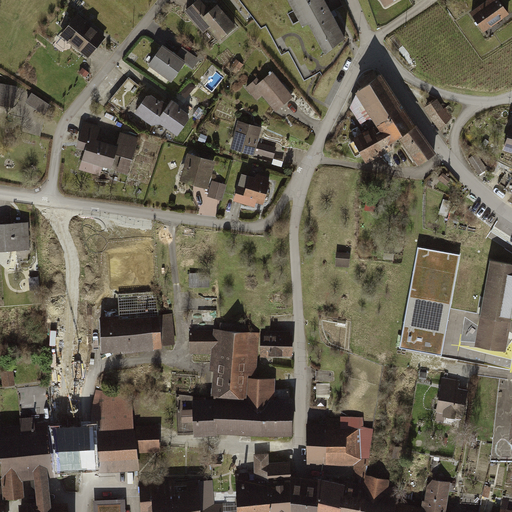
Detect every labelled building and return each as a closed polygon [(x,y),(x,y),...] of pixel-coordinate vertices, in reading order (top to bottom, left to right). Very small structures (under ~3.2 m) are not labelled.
[(200,0),(197,0),(184,11),(202,34),(208,29),(217,41),(236,27),(218,4),(209,11),(200,0)] [(323,54),(344,38),(322,0),(286,0),(302,28),(308,24),(323,54)] [(509,14),(499,0),(486,0),(488,2),(471,14),(483,32),(509,14)] [(107,36),(77,13),(60,35),(89,58),(107,36)] [(178,57),(161,45),(147,66),(172,84),(185,65),(195,72),(202,61),(184,48),(178,57)] [(293,98),(273,74),(262,83),(257,78),(245,88),(255,101),(263,95),(276,112),(293,98)] [(435,154),(381,75),(356,93),(351,111),(362,126),(372,121),(374,125),(350,138),(363,165),(391,149),(389,145),(399,139),(418,167),(435,154)] [(0,104),(13,106),(16,87),(0,83),(0,104)] [(51,105),(32,93),(26,102),(45,114),(51,105)] [(166,106),(147,93),(133,112),(154,128),(159,120),(179,135),(193,117),(170,100),(166,106)] [(439,100),(425,109),(439,130),(454,120),(439,100)] [(511,118),(503,148),(511,151),(511,118)] [(101,126),(86,122),(78,148),(84,150),(81,161),(128,175),(139,137),(120,132),(116,145),(97,140),(101,126)] [(263,129),(239,122),(232,151),(273,161),(277,147),(260,143),(263,129)] [(216,162),(187,154),(180,183),(209,190),(216,162)] [(479,156),(470,162),(478,175),(487,170),(479,156)] [(262,204),(269,177),(249,173),(246,185),(239,183),(235,198),(262,204)] [(451,181),(443,173),(439,179),(447,185),(451,181)] [(227,185),(213,182),(209,198),(224,201),(227,185)] [(29,224),(0,225),(0,252),(30,251),(29,224)] [(350,252),(336,252),(336,267),(350,267),(350,252)] [(511,264),(489,261),(473,345),(505,351),(510,323),(511,322),(511,264)] [(191,272),(191,285),(210,285),(210,272),(191,272)] [(157,292),(117,295),(119,316),(100,318),(102,353),(177,348),(174,315),(160,316),(157,292)] [(259,335),(189,328),(190,354),(214,356),(214,399),(178,394),(177,435),(293,437),(292,398),(274,398),(274,379),(257,379),(259,335)] [(292,331),(261,331),(261,356),(291,356),(292,331)] [(15,383),(14,370),(3,371),(4,384),(15,383)] [(461,380),(442,377),(435,413),(463,419),(468,390),(459,388),(461,380)] [(51,410),(48,385),(35,387),(38,412),(51,410)] [(130,396),(96,391),(91,420),(94,474),(140,470),(138,453),(135,427),(133,407),(129,407),(130,396)] [(327,423),(308,423),(308,465),(364,465),(364,416),(327,416),(327,423)] [(19,426),(0,426),(0,469),(4,500),(23,497),(23,480),(33,479),(35,504),(17,504),(17,511),(67,511),(67,502),(49,502),(48,477),(60,477),(60,472),(94,469),(91,420),(35,424),(34,417),(19,418),(19,426)] [(158,425),(135,427),(138,453),(160,452),(158,425)] [(201,485),(201,511),(287,511),(286,480),(286,467),(269,467),(268,455),(255,455),(254,471),(238,471),(238,504),(210,505),(211,485),(201,485)] [(362,485),(314,480),(314,511),(393,511),(396,500),(398,489),(390,488),(391,481),(365,476),(362,485)] [(198,478),(139,481),(140,511),(201,511),(201,485),(198,478)] [(301,480),(286,480),(287,511),(314,511),(314,480),(301,480)] [(422,506),(396,500),(393,511),(446,511),(451,483),(427,480),(422,506)]
